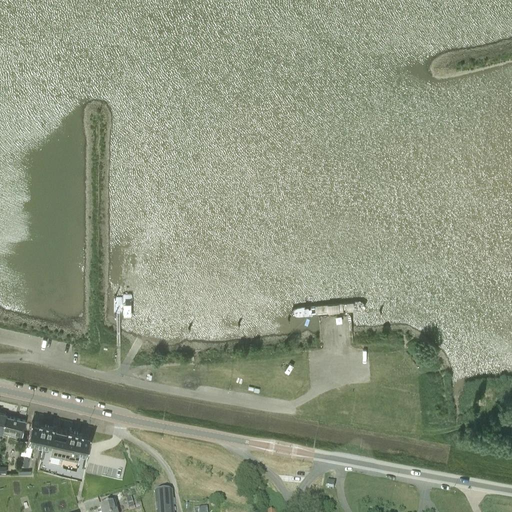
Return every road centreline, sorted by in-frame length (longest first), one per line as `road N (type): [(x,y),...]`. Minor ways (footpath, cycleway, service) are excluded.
road 1 (tertiary): [(511,491),(0,390)]
road 2 (unclassified): [(287,411),(117,378)]
